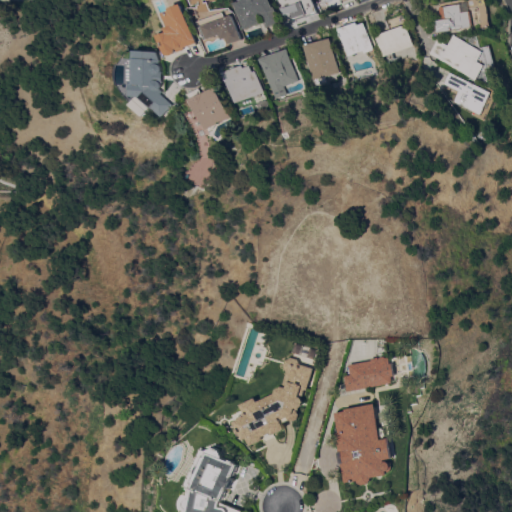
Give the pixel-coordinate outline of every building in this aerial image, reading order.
[(271,0),(274,7),(276,6),(281,22),(268,27),(263,14),(259,16),(262,23),(246,29),(235,0),(271,0)] [(350,0),(319,0),(323,10),(350,0)] [(434,7),(469,2),(468,0),(486,0),(490,14),(490,19),(492,28),(474,31),(474,28),(437,33),(434,7)] [(174,55),(171,53),(164,35),(173,32),(171,28),(176,26),(170,12),(177,9),(176,7),(187,3),(202,42),(188,47),(189,49),(182,52),(181,49),(180,51),(177,54),(174,55)] [(247,38),(232,44),(229,37),(225,39),(223,34),(209,39),(207,34),(204,26),(209,24),(207,19),(221,14),(223,19),(237,14),(236,11),(238,12),(247,38)] [(349,59),(338,29),(356,22),(357,25),(364,23),(374,49),(349,59)] [(407,24),(414,45),(383,56),(376,35),(407,24)] [(476,80),(430,53),(438,39),(449,45),(455,34),(479,48),(490,45),(495,68),(481,71),(476,80)] [(324,76),(326,82),(315,85),(313,79),(312,79),(303,45),(330,38),(339,73),(324,76)] [(298,81),(283,86),(286,95),(273,100),(260,57),(287,48),(298,81)] [(165,63),(166,64),(167,68),(167,71),(167,83),(166,84),(166,85),(165,89),(164,89),(167,91),(165,93),(176,104),(164,116),(154,107),(145,117),(133,105),(142,96),(132,95),(133,81),(137,82),(140,49),(163,51),(165,59),(165,63)] [(223,71),(236,66),(236,67),(242,65),(242,64),(248,61),(249,65),(251,65),(253,71),(256,70),(260,81),(263,92),(235,102),(234,100),(223,71)] [(481,116),(480,116),(478,121),(468,116),(471,111),(453,102),(459,91),(444,84),(450,72),(452,73),(492,92),(481,116)] [(230,117),(206,129),(189,94),(201,88),(203,93),(216,87),(230,117)] [(202,188),(183,177),(187,170),(188,171),(192,164),(199,159),(211,157),(211,161),(210,174),(202,188)] [(273,435),(272,432),(263,437),(264,439),(252,445),(249,438),(245,440),(236,422),(241,420),(240,418),(246,416),(246,417),(248,416),(245,410),(246,409),(243,405),(257,398),(259,402),(275,394),(277,389),(282,386),(287,372),(284,366),(286,360),(291,357),(297,359),(300,364),(313,368),(306,390),(303,389),(301,397),(303,401),(301,406),(297,408),(295,407),(294,410),(297,411),(298,415),(297,419),(293,421),(288,420),(287,417),(280,421),(284,429),(273,435)] [(372,360),(372,359),(378,357),(379,359),(380,359),(380,358),(385,357),(386,358),(390,357),(391,364),(394,363),(397,375),(393,376),(395,383),(348,392),(345,376),(351,375),(349,365),(372,360)] [(394,438),(397,458),(388,460),(388,461),(390,461),(393,463),(394,467),(392,470),(389,471),(390,475),(373,478),(374,480),(371,483),(364,485),(360,482),(359,480),(346,483),(343,463),(341,463),(339,453),(341,452),(337,433),(339,432),(336,413),(346,411),(346,409),(377,403),(381,426),(388,429),(389,434),(384,439),(394,438)] [(225,458),(240,464),(234,477),(236,478),(232,489),(229,488),(224,502),(243,511),(242,511),(192,511),(193,509),(191,509),(189,509),(188,507),(187,505),(187,502),(189,500),(191,499),(193,498),(195,499),(195,496),(193,495),(194,491),(196,491),(196,489),(189,486),(204,449),(211,451),(217,448),(224,451),(225,456),(225,458)]
